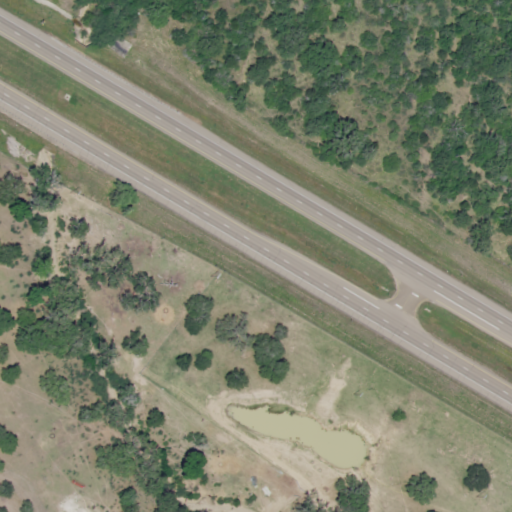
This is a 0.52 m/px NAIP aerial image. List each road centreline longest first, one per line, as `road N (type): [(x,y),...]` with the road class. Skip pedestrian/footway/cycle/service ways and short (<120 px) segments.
road 1 (trunk): [(0,92),(511,399)]
road 2 (trunk): [(511,330),(0,29)]
